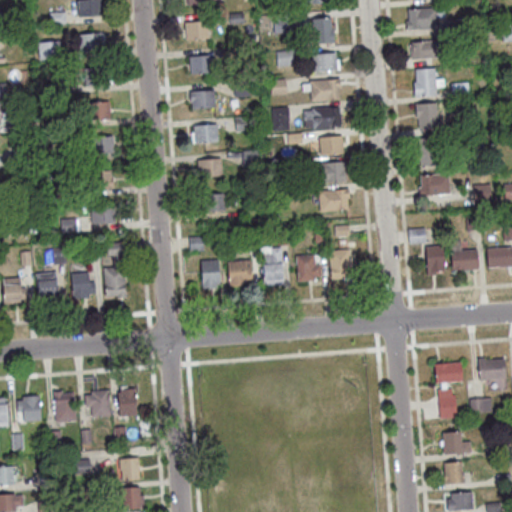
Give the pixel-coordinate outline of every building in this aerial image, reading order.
[(219,0),(220,6),(187,9),(186,0),(219,0)] [(294,0),(326,0),(327,6),(308,7),(295,8),(294,0)] [(76,3),(99,1),(100,18),(78,20),(76,3)] [(407,12),(434,10),(436,31),(406,33),(405,24),(407,24),(407,12)] [(64,13),(65,25),(49,26),(48,14),(64,13)] [(228,15),(242,14),(243,25),(229,26),(228,15)] [(0,15),(7,15),(8,30),(0,30),(0,15)] [(290,16),(291,34),(273,35),(272,17),(290,16)] [(311,22),(331,20),(333,45),(312,47),(311,22)] [(451,22),(466,21),(467,36),(452,37),(451,22)] [(184,26),(207,24),(208,41),(185,43),(184,26)] [(511,42),(502,43),(501,26),(511,24),(511,42)] [(77,37),(100,35),(101,53),(78,55),(77,37)] [(59,43),(60,60),(38,62),(37,45),(59,43)] [(438,43),(440,60),(410,62),(408,45),(438,43)] [(220,50),(234,49),(234,59),(221,61),(220,50)] [(292,52),(293,67),(276,68),(275,54),(292,52)] [(334,56),(336,73),(312,75),(311,57),(334,56)] [(188,59),(212,58),(213,76),(189,78),(188,59)] [(83,71),(107,69),(109,88),(84,90),(83,71)] [(415,85),(414,72),(433,71),(434,82),(443,81),(444,89),(435,89),(435,98),(413,100),(412,85),(415,85)] [(67,79),(68,95),(51,96),(50,80),(67,79)] [(284,81),(285,96),(270,97),(269,82),(284,81)] [(309,93),(302,94),(301,86),(308,86),(308,83),(330,82),(338,81),(339,90),(330,91),(331,103),(310,104),(309,93)] [(232,85),(248,84),(249,98),(233,99),(232,85)] [(450,85),(466,84),(468,99),(451,100),(450,85)] [(212,93),(214,111),(191,112),(189,95),(212,93)] [(511,98),(511,116),(494,118),(493,99),(511,98)] [(84,106),(107,104),(109,122),(85,124),(84,106)] [(418,132),(417,121),(415,121),(414,107),(416,106),(435,104),(437,131),(418,132)] [(270,110),(285,109),(287,132),(272,134),(270,110)] [(302,113),(310,112),(310,111),(332,109),(333,130),(312,132),(312,131),(304,131),(302,113)] [(13,119),(36,117),(38,133),(14,135),(13,119)] [(233,118),(251,117),(252,134),(234,135),(233,118)] [(447,125),(461,124),(462,136),(448,137),(447,125)] [(215,127),(217,145),(194,147),(192,129),(215,127)] [(287,136),(300,135),(301,145),(288,146),(287,136)] [(318,140),(340,138),(342,157),(319,158),(318,140)] [(88,141),(111,139),(113,157),(90,158),(88,141)] [(417,141),(437,140),(439,166),(419,168),(417,141)] [(11,149),(32,147),(33,166),(12,167),(11,149)] [(71,149),(72,158),(59,159),(58,150),(71,149)] [(241,153),(256,152),(257,166),(243,167),(241,153)] [(465,159),(465,169),(453,170),(452,160),(465,159)] [(220,162),(221,179),(197,181),(196,164),(220,162)] [(346,164),(346,172),(343,173),(344,184),(317,187),(315,166),(342,163),(342,164),(346,164)] [(86,175),(111,173),(112,190),(88,192),(86,175)] [(420,189),(419,178),(448,176),(449,196),(418,198),(417,190),(420,189)] [(473,186),(489,184),(490,202),(474,203),(473,186)] [(503,186),(511,185),(511,201),(504,202),(503,186)] [(7,188),(23,187),(24,201),(8,203),(7,188)] [(70,187),(70,196),(55,197),(54,188),(70,187)] [(348,191),(348,200),(345,200),(346,212),(318,214),(317,194),(348,191)] [(223,196),(224,213),(201,215),(200,197),(223,196)] [(89,209),(113,208),(114,226),(91,228),(89,209)] [(75,232),(60,233),(60,220),(74,219),(75,232)] [(347,226),(348,237),(334,238),(333,227),(347,226)] [(501,228),(511,227),(511,242),(503,244),(501,228)] [(322,229),(324,243),(314,244),(313,230),(322,229)] [(424,230),(425,245),(408,246),(407,231),(424,230)] [(276,232),(286,232),(287,246),(277,247),(276,232)] [(254,234),(255,249),(241,250),(240,235),(254,234)] [(202,238),(203,252),(189,253),(188,239),(202,238)] [(116,298),(104,299),(102,270),(114,269),(113,257),(106,258),(106,245),(120,244),(122,269),(124,301),(116,301),(116,298)] [(86,248),(98,247),(99,261),(87,262),(86,248)] [(262,285),(259,248),(270,247),(270,250),(280,249),(282,283),(262,285)] [(435,275),(435,277),(426,278),(424,249),(442,248),(443,270),(442,270),(442,274),(435,275)] [(51,266),(50,250),(63,249),(64,265),(51,266)] [(485,251),(511,249),(511,259),(511,269),(487,271),(485,251)] [(19,253),(29,252),(30,266),(20,267),(19,253)] [(327,253),(347,252),(349,280),(329,281),(327,253)] [(476,252),(477,272),(451,274),(450,254),(476,252)] [(319,267),(320,279),(313,280),(313,282),(296,284),(294,258),(311,256),(312,268),(319,267)] [(199,263),(216,262),(218,286),(215,287),(215,291),(201,292),(199,263)] [(244,284),(244,288),(228,289),(226,264),(249,262),(251,284),(244,284)] [(36,284),(35,284),(34,275),(55,274),(56,283),(54,283),(56,301),(38,302),(36,284)] [(88,285),(93,284),(94,296),(88,296),(89,300),(72,301),(70,276),(87,274),(88,285)] [(1,281),(18,280),(20,303),(19,303),(19,305),(3,306),(1,281)] [(503,362),(505,381),(478,383),(476,364),(503,362)] [(432,368),(459,365),(461,384),(434,387),(432,368)] [(451,397),(454,396),(456,420),(438,421),(436,392),(450,391),(451,397)] [(119,395),(119,393),(133,392),(135,418),(118,419),(116,396),(119,395)] [(52,394),(61,393),(61,396),(73,395),(75,424),(54,425),(52,394)] [(89,394),(107,393),(109,418),(91,419),(90,409),(84,409),(83,398),(90,398),(89,394)] [(15,403),(21,403),(20,399),(37,398),(39,423),(22,424),(21,414),(16,415),(15,403)] [(468,402),(489,400),(491,414),(469,416),(468,402)] [(112,430),(124,429),(125,443),(113,444),(112,430)] [(79,432),(90,431),(91,445),(80,446),(79,432)] [(59,432),(60,447),(46,448),(44,433),(59,432)] [(460,445),(469,444),(470,456),(442,457),(441,436),(459,434),(460,445)] [(21,436),(22,451),(11,452),(10,436),(21,436)] [(493,446),(508,445),(508,456),(494,457),(493,446)] [(88,461),(89,474),(72,475),(72,462),(88,461)] [(118,462),(136,461),(138,483),(119,484),(118,462)] [(443,466),(461,465),(463,487),(444,488),(443,466)] [(0,469),(11,469),(12,487),(0,487),(0,469)] [(39,475),(56,473),(57,487),(40,488),(39,475)] [(495,477),(510,476),(510,486),(495,487),(495,477)] [(87,488),(88,497),(73,498),(73,489),(87,488)] [(120,511),(120,491),(138,490),(138,498),(142,497),(143,511),(120,511)] [(449,503),(449,496),(470,495),(470,511),(445,511),(445,503),(449,503)] [(0,511),(0,497),(13,496),(13,498),(22,498),(23,509),(14,509),(14,511),(0,511)] [(37,511),(37,503),(54,502),(54,511),(37,511)]
